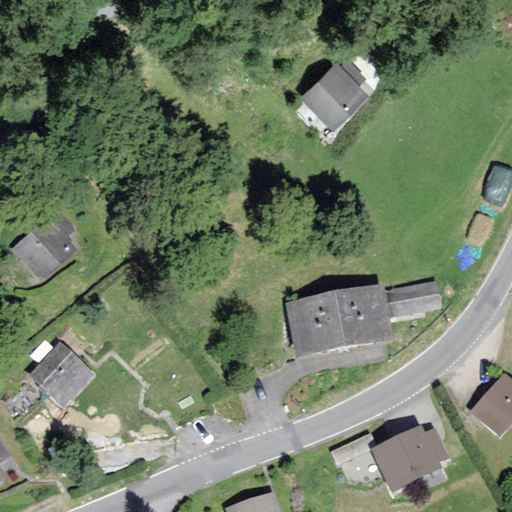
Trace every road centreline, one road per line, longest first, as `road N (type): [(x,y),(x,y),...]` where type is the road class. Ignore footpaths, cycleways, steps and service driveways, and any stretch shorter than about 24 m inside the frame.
road 1 (tertiary): [(98,511),(328,423),(412,379),(465,332),(511,259)]
road 2 (residential): [(0,172),(48,77),(117,0)]
